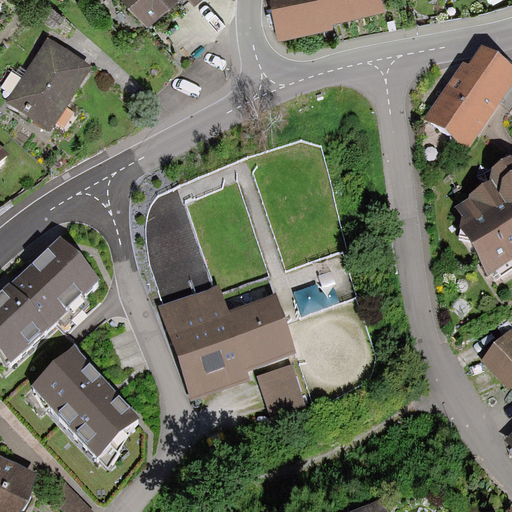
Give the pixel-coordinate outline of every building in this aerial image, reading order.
[(122,0),(146,29),(182,0),(189,0),(194,6),(200,0),(122,0)] [(382,0),(272,0),(283,41),(335,28),(334,24),(386,11),(382,0)] [(464,59),(426,118),(473,149),(511,89),(511,64),(482,45),(470,63),(464,59)] [(51,50),(5,113),(51,146),(96,83),(51,50)] [(462,215),(459,227),(486,273),(511,258),(511,157),(511,158),(493,167),(491,180),(471,192),(470,198),(457,206),(462,215)] [(91,291),(59,254),(0,304),(0,358),(5,365),(91,291)] [(276,301),(228,318),(218,289),(160,309),(194,404),(250,384),(247,375),(296,358),(276,301)] [(511,329),(511,330),(483,360),(511,387),(511,385),(511,329)] [(139,423),(76,352),(33,390),(96,461),(139,423)] [(292,369),(257,380),(273,429),(308,417),(292,369)] [(25,511),(40,486),(0,464),(0,511),(25,511)] [(93,511),(61,479),(46,493),(64,511),(93,511)] [(348,511),(390,511),(382,498),(348,511)]
